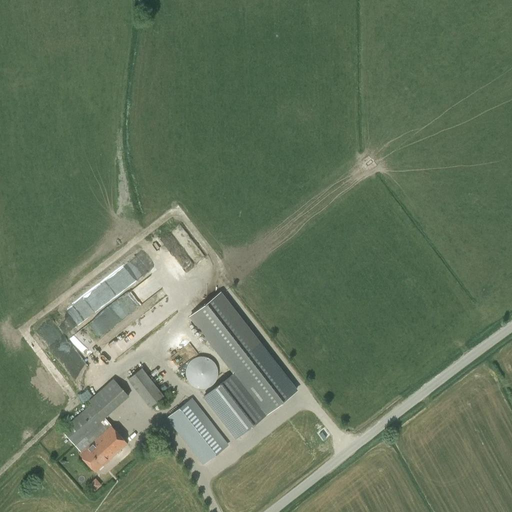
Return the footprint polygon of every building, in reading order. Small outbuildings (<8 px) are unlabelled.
[(122,286),(124,287),(129,283),(117,271),(106,281),(108,283),(105,285),(114,294),(122,286)] [(136,288),(81,329),(91,342),(164,287),(153,273),(143,280),(141,277),(132,283),(136,288)] [(205,396),(236,437),(297,390),(222,292),(191,315),(235,373),(205,396)] [(170,297),(100,349),(109,361),(179,310),(170,297)] [(217,368),(214,363),(211,360),(207,357),(203,356),(198,357),(194,358),(190,361),(187,365),(185,369),(185,374),(186,378),(188,382),(192,386),(197,388),(201,388),(206,388),(211,385),(214,382),(216,377),(217,373),(217,368)] [(157,365),(134,383),(158,414),(182,396),(157,365)] [(88,400),(91,404),(61,431),(80,453),(79,454),(95,472),(126,444),(104,418),(128,396),(113,379),(88,400)] [(166,418),(202,464),(228,444),(192,398),(166,418)] [(90,482),(94,490),(102,486),(98,478),(90,482)]
